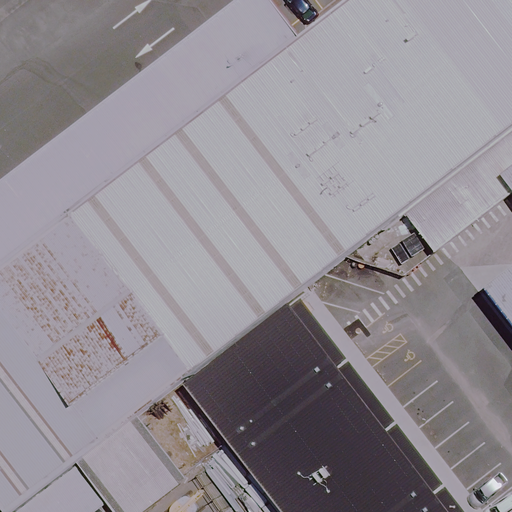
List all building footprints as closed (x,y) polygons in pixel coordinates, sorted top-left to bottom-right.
[(511,0),(226,0),(0,176),(0,511),(14,511),(511,125),(511,0)] [(511,126),(399,214),(511,358),(511,126)] [(370,285),(349,259),(315,285),(336,311),(370,285)] [(343,342),(305,293),(243,340),(281,390),(343,342)] [(110,510),(111,511),(149,511),(188,483),(139,419),(77,467),(78,468),(110,510)] [(78,468),(20,511),(107,511),(110,510),(78,468)]
